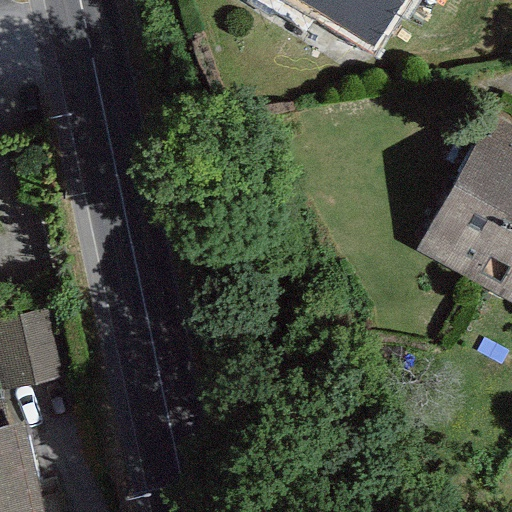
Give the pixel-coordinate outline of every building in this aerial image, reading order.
[(404,0),(292,0),(374,50),(402,4),(404,0)] [(511,131),(494,121),(419,253),(511,305),(511,131)] [(0,243),(6,240),(0,230),(0,310),(8,305),(0,293),(0,243)] [(76,377),(62,308),(0,320),(0,387),(1,392),(76,377)] [(45,511),(28,428),(0,433),(0,511),(45,511)]
